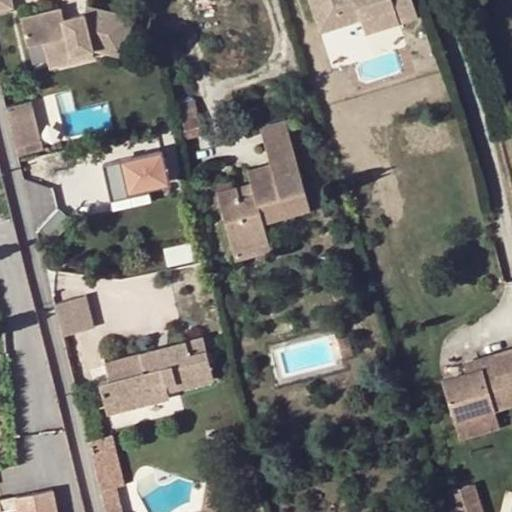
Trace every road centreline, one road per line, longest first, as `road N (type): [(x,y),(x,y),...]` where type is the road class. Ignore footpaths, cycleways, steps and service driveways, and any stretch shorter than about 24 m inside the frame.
road 1 (residential): [(91,511),(0,149)]
road 2 (residential): [(511,250),(486,145),(435,0)]
